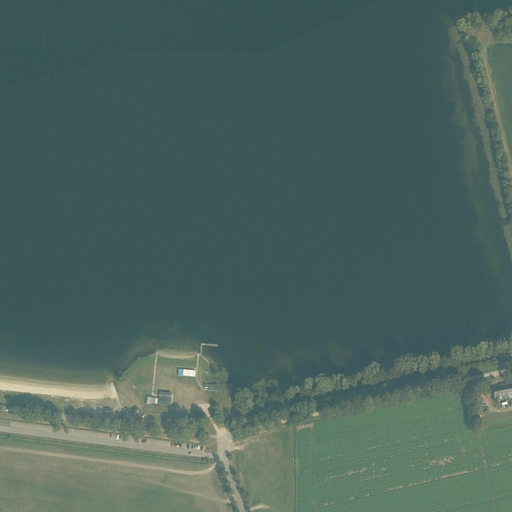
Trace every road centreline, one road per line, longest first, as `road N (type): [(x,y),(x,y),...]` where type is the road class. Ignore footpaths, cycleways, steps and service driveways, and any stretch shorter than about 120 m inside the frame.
road 1 (unclassified): [(243,511),(223,437),(511,369)]
road 2 (track): [(511,174),(481,50),(511,31)]
